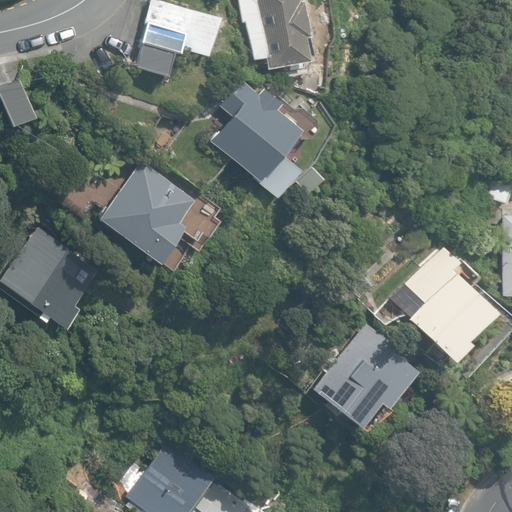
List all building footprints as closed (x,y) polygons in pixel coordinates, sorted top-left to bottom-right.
[(181,32),(178,48),(204,55),(215,15),(187,8),(159,0),(146,0),(144,8),(141,21),(143,22),(181,32)] [(233,0),(238,21),(240,20),(247,58),(259,56),(261,67),(285,63),(286,69),(300,67),(298,60),(303,59),(302,56),(309,54),(305,30),(300,31),(300,27),(305,26),(302,6),(298,6),(296,0),(233,0)] [(143,22),(138,41),(170,50),(176,52),(178,48),(181,32),(143,22)] [(163,75),(170,50),(138,41),(131,66),(163,75)] [(0,81),(0,112),(4,123),(28,115),(15,78),(14,76),(0,81)] [(255,93),(238,78),(215,103),(227,114),(206,138),(272,196),(295,169),(276,152),(296,129),(272,108),(276,103),(259,88),(255,93)] [(94,217),(154,262),(181,225),(174,220),(190,198),(138,159),(94,217)] [(494,200),(505,203),(510,182),(499,180),(494,200)] [(496,293),(511,293),(511,214),(499,214),(496,293)] [(42,315),(57,326),(73,305),(68,302),(93,268),(92,267),(35,225),(0,271),(0,282),(28,304),(25,309),(39,320),(42,315)] [(427,341),(443,358),(461,341),(458,338),(488,309),(450,270),(448,272),(444,267),(452,259),(439,246),(386,297),(404,315),(403,316),(427,341)] [(334,273),(345,287),(346,286),(360,274),(349,260),(334,273)] [(346,286),(354,296),(368,284),(360,274),(346,286)] [(306,387),(348,423),(369,398),(376,404),(408,368),(386,349),(389,344),(363,321),(332,356),(322,351),(312,362),(321,369),(306,387)] [(122,495),(145,511),(177,511),(207,475),(161,442),(122,495)] [(253,511),(209,478),(183,511),(253,511)]
